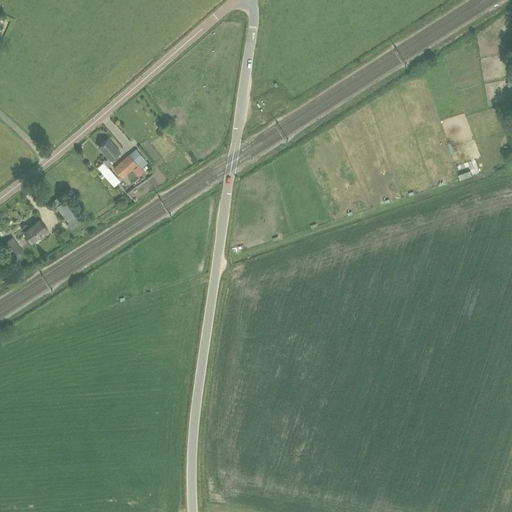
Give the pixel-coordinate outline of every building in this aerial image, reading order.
[(114,164),(112,162),(119,156),(117,153),(120,151),(108,138),(98,146),(110,160),(105,163),(104,162),(97,167),(114,186),(118,182),(114,178),(116,176),(109,168),(114,164)] [(137,164),(133,167),(140,175),(144,173),(140,167),(144,164),(133,151),(129,155),(137,164)] [(137,164),(129,155),(114,168),(122,177),(133,167),(137,164)] [(54,201),(57,206),(56,206),(68,222),(66,224),(71,230),(84,220),(68,198),(65,200),(62,195),(54,201)] [(39,219),(30,227),(28,224),(26,224),(23,226),(22,228),(24,231),(31,241),(47,229),(39,219)] [(12,236),(2,244),(4,247),(11,257),(22,250),(12,236)] [(0,252),(6,261),(11,257),(4,247),(0,250),(0,252)]
